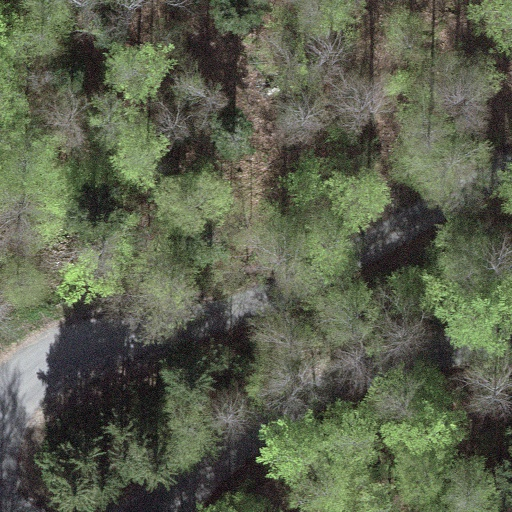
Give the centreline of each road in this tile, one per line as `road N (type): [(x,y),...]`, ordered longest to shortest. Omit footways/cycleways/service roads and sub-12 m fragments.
road 1 (unclassified): [(511,173),(257,304),(53,355),(0,405)]
road 2 (unclassified): [(149,511),(311,397),(394,363),(511,337)]
